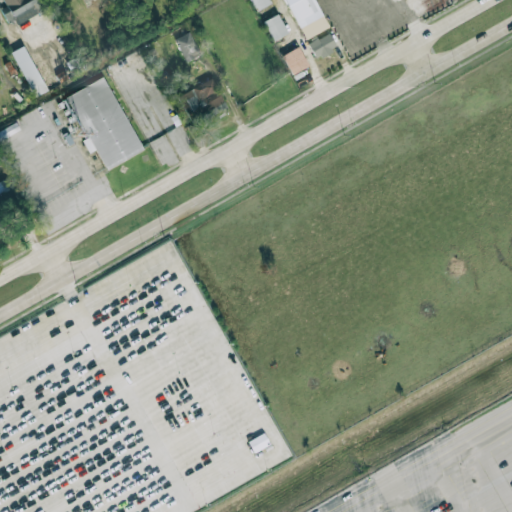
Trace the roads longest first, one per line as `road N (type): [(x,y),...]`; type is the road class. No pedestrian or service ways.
road 1 (secondary): [(0,316),(511,24)]
road 2 (secondary): [(487,0),(0,280)]
